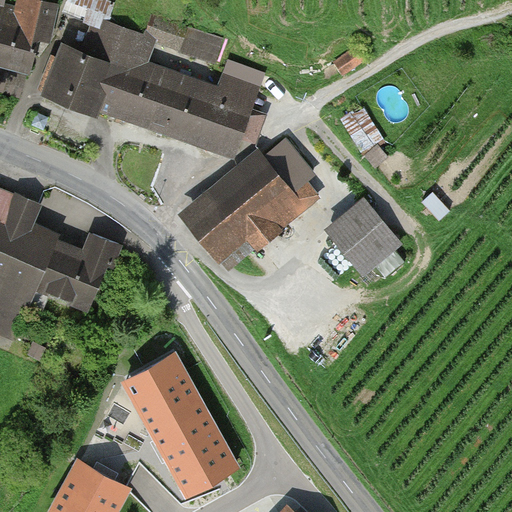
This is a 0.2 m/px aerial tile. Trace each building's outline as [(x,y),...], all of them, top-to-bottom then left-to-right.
[(0,61),(31,70),(40,31),(51,33),(58,4),(39,0),(27,0),(24,19),(18,18),(17,24),(0,20),(0,61)] [(116,3),(106,0),(68,0),(65,12),(107,27),(109,23),(116,3)] [(222,36),(154,15),(148,35),(216,57),(222,36)] [(99,104),(235,154),(263,72),(230,62),(219,95),(138,65),(146,36),(109,23),(107,27),(102,42),(96,58),(68,47),(62,63),(58,62),(47,90),(97,111),(99,104)] [(366,59),(359,47),(336,62),(344,74),(366,59)] [(342,116),(365,151),(387,136),(365,102),(342,116)] [(259,139),(268,115),(253,110),(245,134),(259,139)] [(180,224),(210,261),(237,240),(251,257),(321,201),(307,184),(316,177),(286,139),(180,224)] [(30,294),(50,242),(29,234),(38,211),(0,195),(0,333),(13,339),(30,294)] [(358,265),(394,236),(368,205),(333,235),(358,265)] [(30,294),(85,316),(113,245),(88,235),(80,254),(50,242),(30,294)] [(236,466),(174,353),(146,369),(155,385),(136,396),(185,485),(206,474),(210,481),(236,466)] [(115,511),(130,486),(81,460),(54,508),(61,511),(115,511)]
